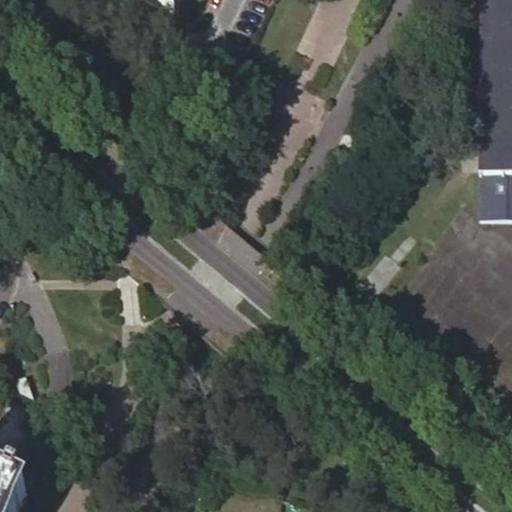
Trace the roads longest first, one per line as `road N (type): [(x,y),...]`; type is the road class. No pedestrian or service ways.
road 1 (tertiary): [(511,499),(229,279),(0,74)]
road 2 (tertiary): [(0,132),(465,511)]
